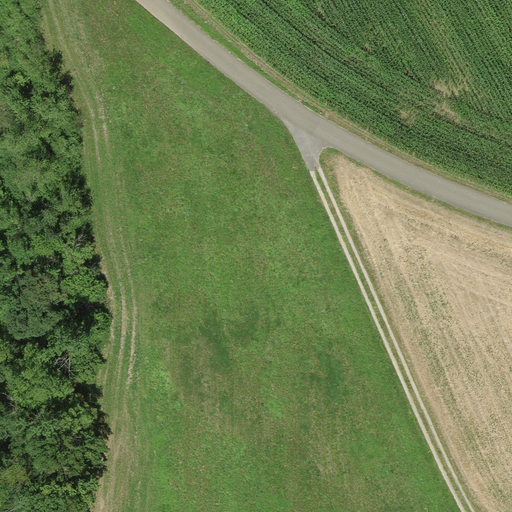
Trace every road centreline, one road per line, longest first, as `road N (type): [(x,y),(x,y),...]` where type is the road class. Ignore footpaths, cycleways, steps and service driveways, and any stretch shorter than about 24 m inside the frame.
road 1 (track): [(290,113),(467,511)]
road 2 (unclassified): [(147,0),(290,113),(412,180),(511,217)]
